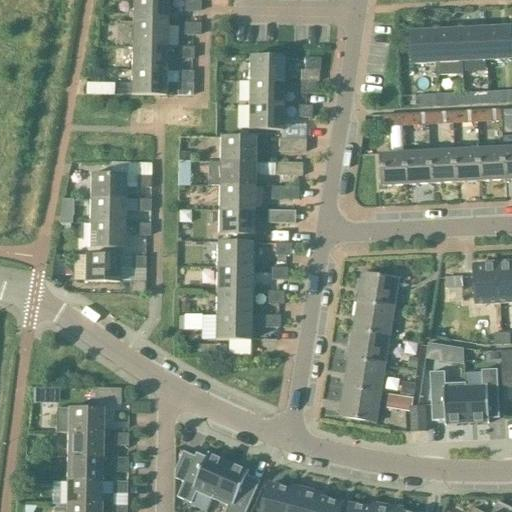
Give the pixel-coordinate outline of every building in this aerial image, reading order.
[(132,0),(132,24),(167,25),(168,0),(159,0),(132,0)] [(184,13),(199,13),(199,1),(185,0),(184,13)] [(167,25),(132,24),(132,48),(167,49),(167,25)] [(184,24),(184,37),(198,37),(199,25),(184,24)] [(488,61),(509,60),(511,59),(511,50),(511,28),(486,29),(488,61)] [(486,29),(462,30),(463,62),(487,61),(488,61),(486,29)] [(462,30),(436,31),(438,63),(463,62),(462,30)] [(438,63),(436,31),(412,32),(414,64),(438,63)] [(167,49),(132,48),(131,72),(166,73),(167,49)] [(178,48),(177,61),(192,61),(192,49),(178,48)] [(249,81),(283,82),(284,58),(249,57),(249,81)] [(304,60),(304,72),(319,72),(319,60),(318,60),(304,59),(304,60)] [(131,72),(131,90),(122,90),(122,96),(165,97),(166,73),(131,72)] [(177,72),(177,85),(192,85),(192,72),(177,72)] [(283,82),(249,81),(248,105),(283,106),(283,82)] [(300,95),(311,96),(315,96),(315,84),(300,84),(300,95)] [(511,91),(488,93),(488,105),(511,103),(511,91)] [(488,93),(464,94),(464,106),(488,105),(488,93)] [(464,106),(464,94),(439,95),(440,108),(464,106)] [(439,95),(415,97),(416,109),(440,108),(439,95)] [(283,106),(248,105),(248,130),(282,131),(283,106)] [(311,107),(297,107),(297,119),(311,120),(311,107)] [(511,109),(502,110),(502,123),(511,122),(511,109)] [(502,123),(502,110),(478,111),(478,124),(502,123)] [(478,111),(457,112),(458,125),(478,124),(478,111)] [(458,125),(457,112),(433,113),(433,126),(458,125)] [(433,113),(408,115),(409,127),(433,126),(433,113)] [(409,127),(408,115),(383,116),(384,128),(409,127)] [(511,137),(503,138),(504,149),(505,181),(511,180),(511,137)] [(219,163),(254,164),(254,139),(219,138),(219,163)] [(306,141),(279,140),(279,153),(306,154),(306,141)] [(504,149),(479,150),(481,182),(505,181),(504,149)] [(479,150),(455,151),(456,183),(481,182),(479,150)] [(455,151),(430,153),(432,184),(456,183),(455,151)] [(430,153),(406,154),(407,185),(432,184),(430,153)] [(407,185),(406,154),(381,155),(383,187),(407,185)] [(219,163),(219,164),(208,164),(207,187),(219,187),(253,187),(254,164),(219,163)] [(302,178),(302,165),(275,164),(275,177),(302,178)] [(90,175),(90,200),(124,200),(125,177),(137,177),(136,189),(151,189),(151,165),(125,165),(125,176),(90,175)] [(219,187),(218,210),(253,211),(253,187),(219,187)] [(298,202),(299,188),(271,188),(271,201),(298,202)] [(124,200),(90,200),(90,224),(124,224),(124,200)] [(136,201),(136,213),(150,213),(151,201),(136,201)] [(253,211),(218,210),(218,235),(253,236),(253,211)] [(294,226),(295,212),(267,212),(267,225),(294,226)] [(124,224),(90,224),(89,249),(124,249),(124,224)] [(135,225),(135,237),(150,237),(150,225),(135,225)] [(217,269),(251,270),(252,244),(217,243),(217,269)] [(290,245),(275,245),(275,257),(289,258),(290,245)] [(74,256),(73,282),(119,283),(119,270),(145,270),(145,258),(120,258),(120,257),(74,256)] [(511,261),(497,262),(500,305),(511,304),(511,261)] [(475,307),(500,305),(497,262),(473,264),(475,307)] [(251,270),(217,269),(216,293),(251,294),(251,270)] [(286,269),(271,269),(271,282),(286,282),(286,269)] [(359,303),(395,309),(400,279),(364,273),(359,303)] [(251,294),(216,293),(216,317),(250,318),(250,317),(251,294)] [(282,293),(268,293),(267,305),(282,305),(282,293)] [(395,309),(359,303),(354,332),(390,338),(395,309)] [(201,317),(200,340),(215,340),(232,340),(250,341),(250,329),(250,318),(216,317),(201,317)] [(264,317),(263,329),(277,329),(278,329),(278,317),(275,317),(264,317)] [(191,320),(179,320),(179,332),(191,332),(191,320)] [(354,332),(349,361),(386,366),(390,338),(354,332)] [(429,344),(428,361),(466,362),(467,345),(429,344)] [(344,389),(381,395),(386,366),(349,361),(344,389)] [(511,370),(502,371),(503,389),(511,388),(511,370)] [(447,371),(432,372),(433,422),(443,422),(444,425),(466,424),(464,388),(448,388),(447,371)] [(482,387),(465,388),(467,424),(489,424),(488,420),(499,419),(497,371),(481,371),(482,387)] [(55,403),(55,388),(34,388),(34,403),(55,403)] [(381,395),(344,389),(340,416),(376,422),(381,395)] [(95,391),(94,405),(119,405),(119,391),(95,391)] [(391,396),(390,406),(410,409),(418,404),(418,400),(391,396)] [(426,404),(418,404),(410,409),(412,434),(428,432),(426,404)] [(55,434),(67,434),(102,434),(102,411),(56,409),(55,434)] [(102,434),(67,434),(67,458),(101,459),(102,434)] [(128,435),(113,435),(113,447),(128,447),(128,435)] [(176,471),(175,480),(184,483),(177,498),(192,505),(197,494),(212,500),(228,463),(209,455),(210,454),(209,454),(207,458),(197,454),(195,458),(184,453),(176,471)] [(101,459),(67,458),(66,482),(101,483),(101,459)] [(113,459),(113,471),(127,472),(127,459),(113,459)] [(228,463),(212,500),(212,501),(227,507),(225,511),(246,511),(260,482),(247,476),(249,471),(248,471),(247,472),(228,463)] [(101,483),(66,482),(65,507),(100,508),(101,483)] [(112,483),(112,495),(127,496),(127,483),(112,483)] [(270,485),(262,511),(286,511),(293,491),(292,491),(270,485)] [(293,491),(286,511),(315,511),(319,498),(320,499),(321,495),(304,491),(293,488),(292,491),(293,491)] [(319,498),(315,511),(340,511),(342,505),(320,499),(319,498)]
